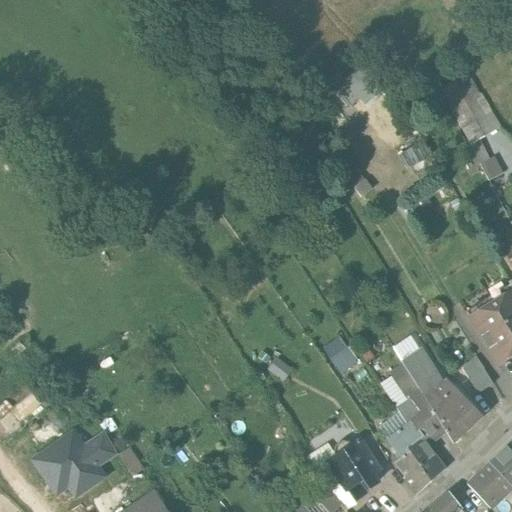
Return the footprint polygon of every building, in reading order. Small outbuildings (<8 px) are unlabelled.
[(348,100),(371,93),(362,66),(340,73),(348,100)] [(442,85),(471,144),(501,129),(473,70),(442,85)] [(511,292),(470,321),(497,365),(511,356),(511,292)] [(327,344),(340,372),(357,364),(344,336),(327,344)] [(451,414),(436,391),(433,393),(431,389),(441,382),(420,350),(402,362),(404,366),(418,388),(430,408),(446,435),(452,445),(468,431),(451,414)] [(425,411),(430,408),(404,366),(389,374),(392,379),(379,386),(406,426),(410,423),(421,414),(419,411),(423,408),(425,411)] [(483,373),(470,382),(478,395),(491,386),(483,373)] [(481,418),(447,381),(436,391),(451,414),(468,431),(481,418)] [(425,411),(423,408),(419,411),(421,414),(410,423),(422,438),(407,450),(409,454),(424,443),(428,448),(446,435),(430,408),(425,411)] [(410,423),(406,426),(384,444),(398,462),(409,454),(407,450),(422,438),(410,423)] [(78,498),(111,476),(104,465),(122,453),(106,430),(88,442),(77,427),(32,457),(59,497),(71,488),(78,498)] [(360,442),(352,447),(349,443),(342,442),(336,446),(333,453),(336,457),(334,458),(327,463),(338,481),(345,492),(347,491),(362,482),(365,487),(371,489),(373,487),(374,481),(371,475),(373,470),(376,467),(360,442)] [(424,443),(409,454),(431,483),(445,470),(428,448),(424,443)] [(511,446),(510,444),(489,465),(511,489),(511,446)] [(325,445),(304,459),(324,489),(338,481),(327,463),(334,458),(325,445)] [(143,472),(129,450),(118,457),(121,461),(131,478),(132,480),(143,472)] [(431,483),(409,454),(398,462),(395,465),(405,479),(403,480),(416,497),(431,483)] [(511,490),(511,489),(489,465),(466,485),(490,511),(505,497),(511,490)] [(345,492),(338,481),(324,489),(340,508),(343,511),(356,504),(347,491),(345,492)] [(324,489),(297,511),(336,511),(340,508),(324,489)] [(449,494),(426,511),(456,511),(460,508),(449,494)]
